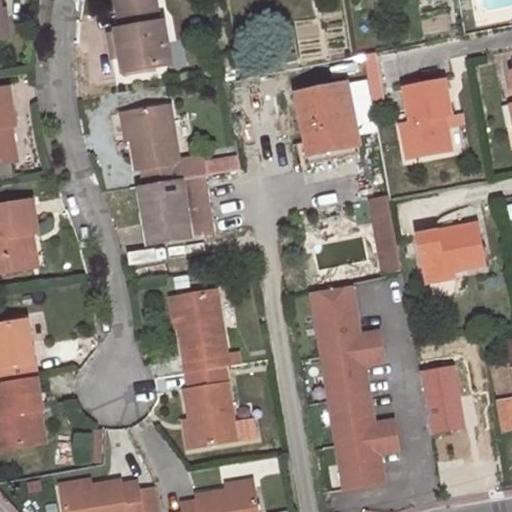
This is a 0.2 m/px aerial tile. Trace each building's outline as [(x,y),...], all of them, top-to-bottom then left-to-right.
[(169,47),(166,22),(161,23),(157,0),(117,0),(122,29),(117,29),(124,74),(167,66),(164,48),(169,47)] [(2,9),(7,39),(12,38),(7,8),(2,9)] [(172,66),(169,47),(164,48),(167,66),(172,66)] [(375,54),(365,56),(373,100),(383,99),(375,54)] [(403,125),(408,159),(448,153),(443,119),(449,118),(451,117),(444,82),(405,88),(412,123),(403,125)] [(350,83),(298,93),(310,155),(362,146),(350,83)] [(11,87),(0,89),(0,164),(18,162),(12,125),(16,125),(11,87)] [(148,186),(183,180),(205,177),(202,158),(181,162),(170,104),(132,110),(132,112),(136,137),(140,171),(145,170),(148,186)] [(136,137),(132,112),(123,114),(127,139),(136,137)] [(443,119),(448,153),(455,152),(449,118),(443,119)] [(143,187),(153,245),(194,239),(183,180),(148,186),(143,187)] [(388,197),(371,201),(384,274),(402,270),(388,197)] [(34,200),(0,205),(0,272),(34,266),(28,235),(35,233),(40,232),(34,200)] [(485,268),(478,225),(417,235),(425,278),(455,273),(485,268)] [(28,235),(34,266),(41,266),(35,233),(28,235)] [(426,284),(456,279),(455,273),(425,278),(426,284)] [(387,361),(382,332),(362,335),(354,286),(315,292),(332,399),(371,391),(367,364),(387,361)] [(219,293),(176,299),(189,374),(226,368),(230,368),(219,293)] [(26,323),(0,327),(0,384),(34,379),(26,323)] [(511,363),(494,365),(501,402),(511,400),(511,338),(509,339),(511,358),(511,363)] [(187,390),(195,447),(238,439),(226,368),(189,374),(191,389),(187,390)] [(0,453),(35,448),(30,414),(39,412),(34,379),(0,384),(0,453)] [(401,450),(396,420),(377,424),(371,391),(332,399),(347,489),(386,483),(381,453),(401,450)] [(511,400),(501,402),(505,430),(511,428),(511,400)] [(122,482),(64,491),(66,511),(142,511),(138,483),(123,486),(122,482)] [(199,496),(199,500),(182,502),(183,511),(258,511),(255,488),(199,496)]
